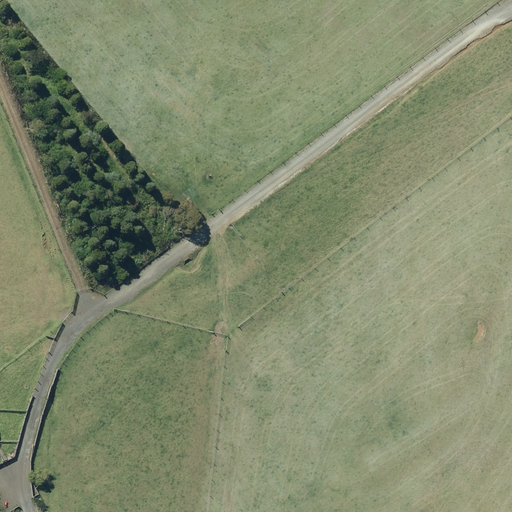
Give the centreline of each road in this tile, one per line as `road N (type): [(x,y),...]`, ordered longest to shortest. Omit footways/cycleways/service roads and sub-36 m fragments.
road 1 (track): [(511,12),(63,342),(17,494),(26,511)]
road 2 (track): [(88,323),(0,86)]
